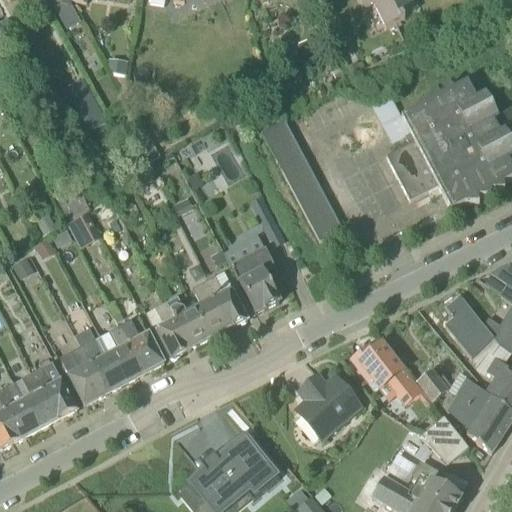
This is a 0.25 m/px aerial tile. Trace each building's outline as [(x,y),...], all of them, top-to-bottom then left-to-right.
[(54,0),(53,8),(70,11),(71,5),(72,0),(54,0)] [(150,0),(149,8),(164,11),(165,0),(150,0)] [(360,0),(366,12),(374,8),(386,32),(406,23),(404,19),(417,13),(410,0),(360,0)] [(8,22),(0,26),(0,38),(2,41),(5,48),(18,40),(8,22)] [(108,70),(112,78),(126,80),(128,66),(109,63),(108,70)] [(362,74),(358,67),(358,66),(348,70),(351,78),(362,74)] [(511,133),(503,117),(497,121),(485,99),(476,103),(467,86),(454,93),(449,90),(441,99),(436,96),(429,106),(424,103),(415,114),(402,121),(414,145),(386,161),(410,206),(438,191),(451,215),(464,208),(479,207),(479,201),(492,200),(491,194),(504,194),(504,187),(511,182),(511,170),(508,163),(511,161),(511,149),(505,136),(511,133)] [(320,246),(343,234),(286,126),(263,138),(320,246)] [(148,140),(128,153),(141,173),(160,160),(148,140)] [(174,160),(171,155),(165,159),(168,164),(174,160)] [(204,189),(197,177),(187,183),(194,195),(204,189)] [(78,191),(57,203),(68,224),(90,212),(78,191)] [(274,225),(261,201),(250,208),(262,231),(274,225)] [(44,238),(56,232),(49,218),(37,224),(44,238)] [(99,240),(88,218),(74,225),(86,247),(99,240)] [(116,224),(109,227),(114,237),(121,233),(116,224)] [(43,264),(56,256),(48,242),(35,250),(43,264)] [(256,319),(279,306),(263,277),(274,271),(265,255),(231,273),(256,319)] [(34,275),(26,263),(13,271),(21,284),(34,275)] [(511,271),(508,269),(489,277),(490,278),(483,289),(499,299),(511,308),(511,271)] [(227,334),(247,324),(224,279),(204,290),(227,334)] [(202,311),(193,316),(208,344),(227,334),(204,290),(193,295),(202,311)] [(454,323),(445,330),(470,361),(493,342),(483,329),(460,301),(446,313),(454,323)] [(167,309),(190,354),(208,344),(193,316),(187,320),(178,303),(167,309)] [(167,309),(155,316),(146,320),(171,364),(190,354),(167,309)] [(511,310),(498,330),(487,323),(483,329),(493,342),(501,352),(511,359),(511,358),(511,310)] [(144,378),(164,368),(149,340),(141,345),(131,327),(119,333),(144,378)] [(80,349),(94,342),(89,331),(75,338),(80,349)] [(118,357),(110,361),(125,389),(144,378),(119,333),(108,339),(118,357)] [(94,347),(82,353),(106,399),(125,389),(110,361),(104,365),(94,347)] [(404,408),(419,397),(382,350),(372,357),(368,353),(353,365),(368,384),(372,381),(380,392),(387,386),(404,408)] [(82,353),(70,360),(60,365),(84,411),(106,399),(82,353)] [(511,418),(511,375),(496,363),(487,377),(500,385),(490,401),(511,418)] [(57,425),(77,415),(62,387),(54,391),(44,373),(33,379),(57,425)] [(432,374),(417,386),(433,406),(448,394),(432,374)] [(33,379),(21,385),(14,389),(39,435),(57,425),(33,379)] [(327,392),(318,381),(299,398),(311,413),(301,421),(321,445),(361,411),(337,383),(327,392)] [(492,458),(504,439),(511,426),(511,418),(490,401),(487,405),(467,384),(449,411),(469,434),(465,440),(492,458)] [(14,389),(7,393),(0,396),(0,407),(20,445),(39,435),(14,389)] [(0,454),(0,456),(20,445),(0,407),(0,454)] [(448,468),(466,453),(443,424),(425,439),(448,468)] [(209,511),(226,511),(246,497),(253,505),(279,484),(246,443),(217,467),(213,462),(200,473),(204,477),(190,489),(209,511)] [(408,498),(430,511),(456,511),(462,504),(433,486),(438,478),(420,467),(418,471),(397,459),(387,476),(408,489),(413,479),(418,482),(409,496),(408,498)] [(430,511),(408,498),(409,496),(375,475),(363,495),(390,511),(430,511)] [(297,511),(308,504),(300,494),(286,505),(291,511),(297,511)] [(319,511),(312,503),(301,511),(319,511)]
